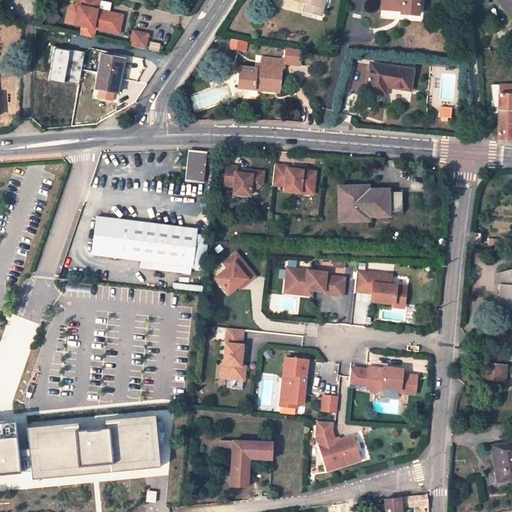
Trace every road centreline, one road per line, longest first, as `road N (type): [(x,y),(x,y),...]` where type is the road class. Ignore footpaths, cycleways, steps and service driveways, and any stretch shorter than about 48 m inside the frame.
road 1 (residential): [(439,511),(436,467),(467,151)]
road 2 (residential): [(467,151),(151,133)]
road 3 (unknown): [(467,151),(480,96),(472,0)]
road 4 (tertiary): [(151,133),(156,95),(218,0)]
road 5 (tertiary): [(151,133),(0,147)]
